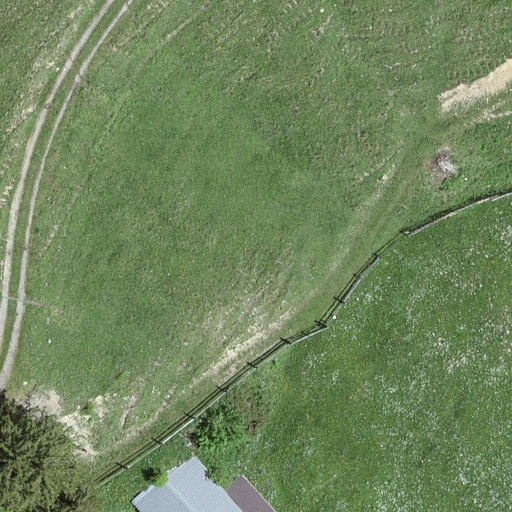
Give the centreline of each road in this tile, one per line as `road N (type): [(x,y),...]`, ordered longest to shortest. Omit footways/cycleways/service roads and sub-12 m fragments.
road 1 (track): [(36,511),(53,490),(338,274),(425,136),(511,77)]
road 2 (track): [(122,0),(66,77),(32,175),(0,374)]
